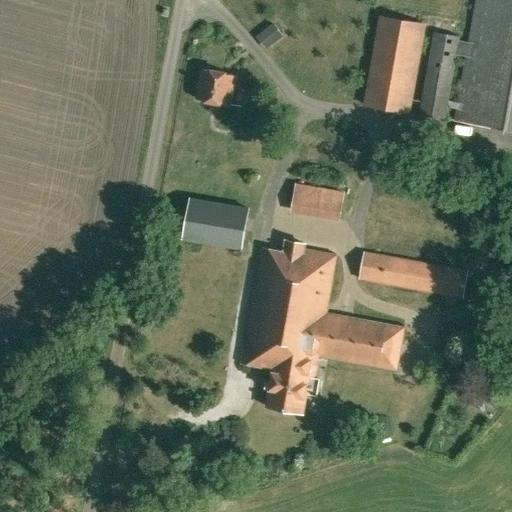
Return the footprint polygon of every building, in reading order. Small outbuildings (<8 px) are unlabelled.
[(460,37),(434,32),(418,115),(446,120),(448,107),(456,109),(454,120),(511,130),(511,0),(475,0),(468,42),(459,41),(460,37)] [(410,114),(427,24),(381,16),(363,105),(410,114)] [(235,87),(237,76),(202,69),(197,99),(228,104),(231,87),(235,87)] [(296,212),(347,220),(352,192),(301,184),(296,212)] [(190,197),(182,240),(243,250),(250,208),(190,197)] [(273,368),(266,405),(303,412),(307,393),(317,395),(320,378),(315,377),(319,355),(397,369),(405,327),(327,312),(337,254),(305,248),(306,243),(286,240),(284,251),(263,247),(242,362),(273,368)] [(378,246),(376,253),(365,251),(359,279),(464,298),(469,270),(393,256),(395,249),(378,246)]
